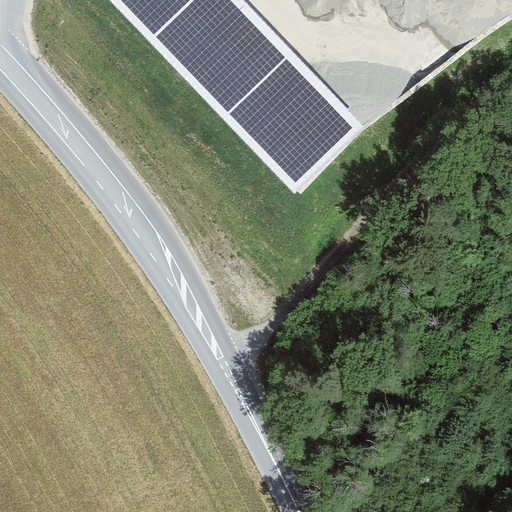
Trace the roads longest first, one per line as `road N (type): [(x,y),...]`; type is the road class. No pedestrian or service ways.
road 1 (secondary): [(298,511),(231,366),(125,211),(0,56)]
road 2 (track): [(511,86),(433,140),(231,366)]
